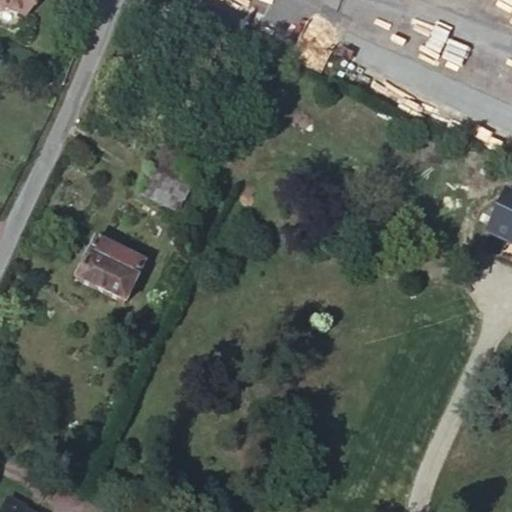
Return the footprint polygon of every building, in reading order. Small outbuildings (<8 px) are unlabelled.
[(0,0),(0,12),(16,21),(24,0),(0,0)] [(138,168),(178,187),(196,146),(157,127),(138,168)] [(166,221),(173,206),(133,187),(126,201),(166,221)] [(511,189),(505,187),(487,228),(511,239),(511,189)] [(143,277),(97,253),(80,288),(125,312),(143,277)]
